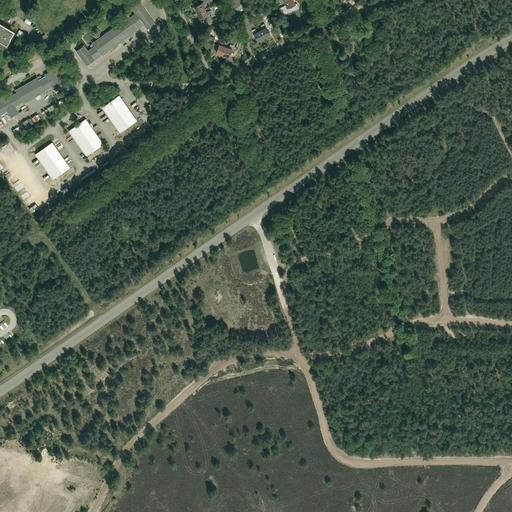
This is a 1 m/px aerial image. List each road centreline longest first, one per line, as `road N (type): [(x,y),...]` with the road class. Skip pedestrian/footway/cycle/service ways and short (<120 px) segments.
road 1 (unclassified): [(511,38),(0,391)]
road 2 (track): [(92,511),(138,436),(213,369),(249,351),(325,354),(444,318),(511,322)]
road 3 (unknown): [(275,269),(395,221),(460,216),(511,175)]
road 4 (residential): [(212,79),(321,23),(313,0)]
